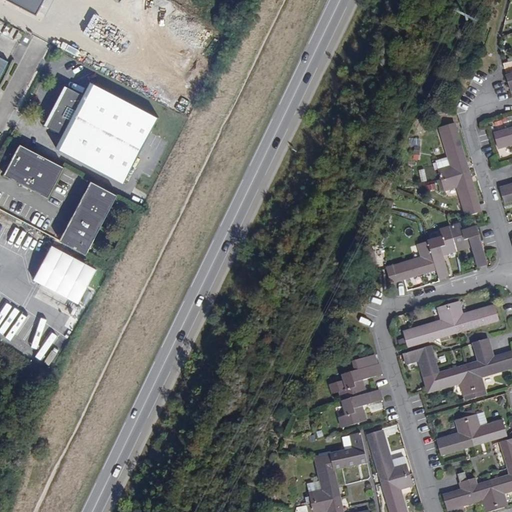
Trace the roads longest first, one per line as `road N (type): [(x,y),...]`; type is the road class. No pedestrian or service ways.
road 1 (secondary): [(339,0),(136,422)]
road 2 (residential): [(435,511),(380,312),(507,279)]
road 3 (residential): [(511,103),(464,116),(507,279)]
